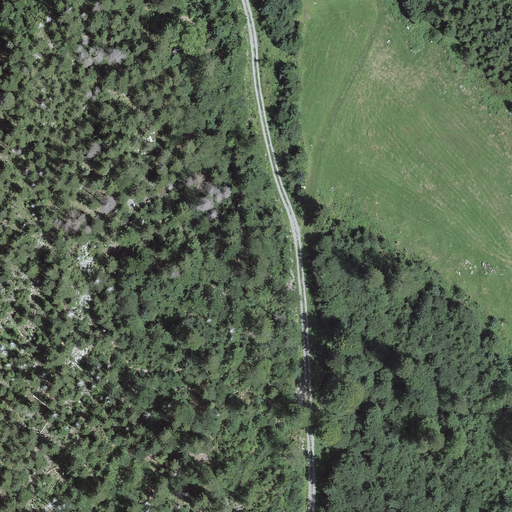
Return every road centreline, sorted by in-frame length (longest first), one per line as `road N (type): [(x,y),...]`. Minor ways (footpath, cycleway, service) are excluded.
road 1 (track): [(312,511),(300,236)]
road 2 (track): [(300,236),(316,150),(359,70),(379,0)]
road 3 (track): [(247,0),(271,150),(300,236)]
